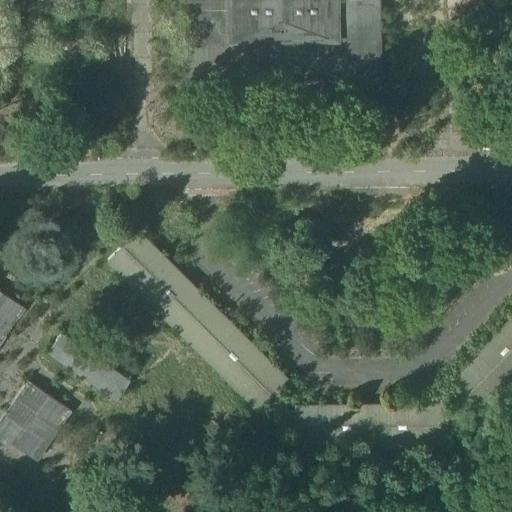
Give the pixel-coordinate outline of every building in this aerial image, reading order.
[(184,0),(186,81),(335,79),(336,88),(378,87),(377,0),(184,0)] [(285,380),(135,231),(106,260),(256,409),(267,399),(275,390),(285,380)] [(0,340),(24,303),(0,287),(0,340)] [(511,315),(453,378),(459,384),(469,393),(483,406),(511,375),(511,315)] [(116,399),(132,377),(61,329),(46,352),(116,399)] [(27,376),(0,416),(0,434),(37,459),(72,406),(27,376)] [(459,384),(448,409),(445,409),(445,431),(452,431),(469,393),(459,384)] [(288,411),(275,390),(267,399),(288,432),(294,432),(293,411),(288,411)] [(445,404),(293,407),(294,432),(294,449),(445,446),(445,431),(445,409),(445,404)]
